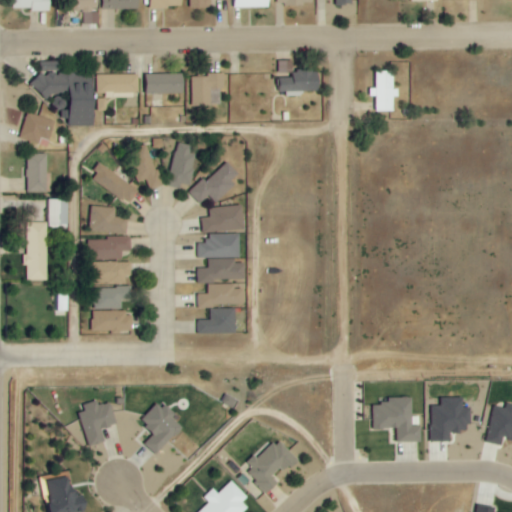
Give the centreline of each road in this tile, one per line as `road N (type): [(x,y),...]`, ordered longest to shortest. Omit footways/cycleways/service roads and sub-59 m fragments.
road 1 (residential): [(0,40),(511,34)]
road 2 (residential): [(288,511),(327,477),(511,475)]
road 3 (residential): [(0,354),(163,349)]
road 4 (residential): [(163,349),(161,223)]
